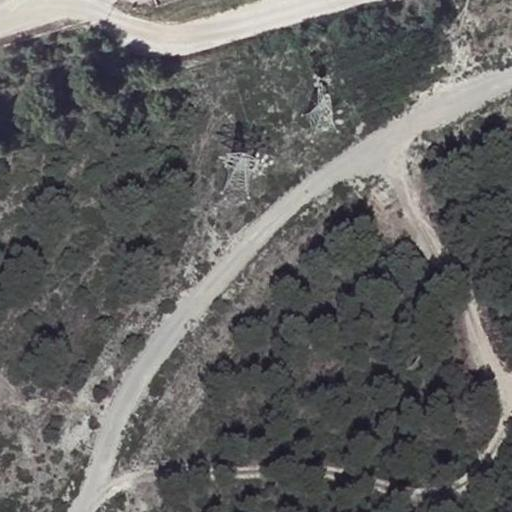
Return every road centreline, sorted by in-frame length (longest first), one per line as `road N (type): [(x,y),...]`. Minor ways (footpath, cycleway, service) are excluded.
road 1 (track): [(511,415),(482,458),(435,489),(362,483),(322,467),(239,467),(94,489)]
road 2 (track): [(374,138),(484,358),(511,394)]
